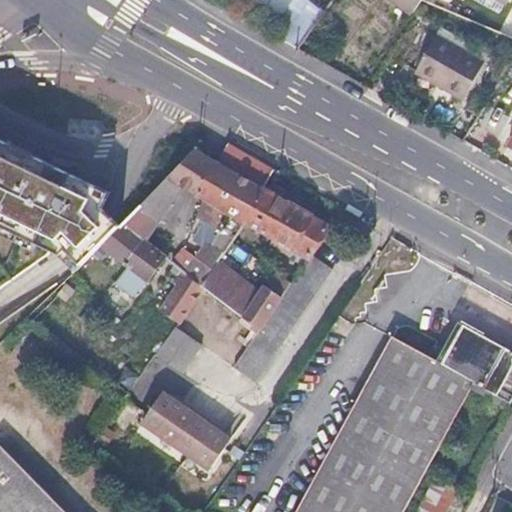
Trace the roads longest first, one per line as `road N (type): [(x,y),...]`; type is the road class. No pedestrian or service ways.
road 1 (secondary): [(146,68),(511,272)]
road 2 (tertiary): [(328,101),(246,80),(98,0)]
road 3 (secondary): [(511,208),(328,101)]
road 4 (secondary): [(328,101),(156,0)]
road 5 (secondary): [(0,64),(146,68)]
road 6 (secondary): [(43,0),(146,68)]
